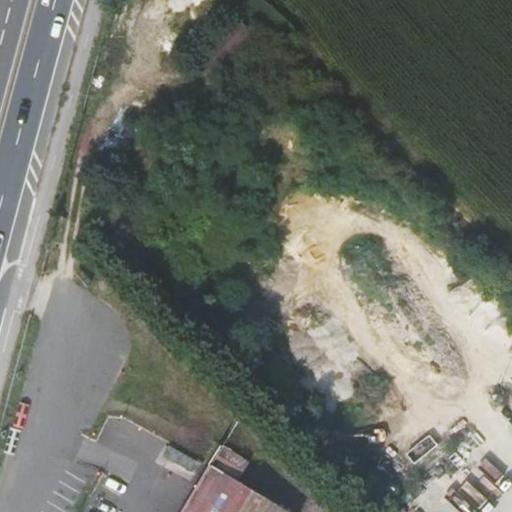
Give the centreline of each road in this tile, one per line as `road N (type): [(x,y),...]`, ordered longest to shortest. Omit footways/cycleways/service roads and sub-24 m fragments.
road 1 (trunk): [(0,219),(57,0)]
road 2 (unknown): [(511,456),(420,368)]
